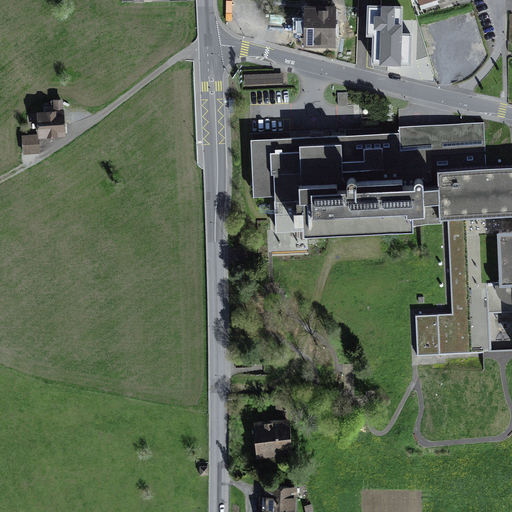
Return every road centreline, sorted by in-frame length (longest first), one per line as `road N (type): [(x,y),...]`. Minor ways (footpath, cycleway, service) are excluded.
road 1 (secondary): [(217,511),(207,45)]
road 2 (unclassified): [(207,45),(511,113)]
road 3 (track): [(0,180),(207,45)]
